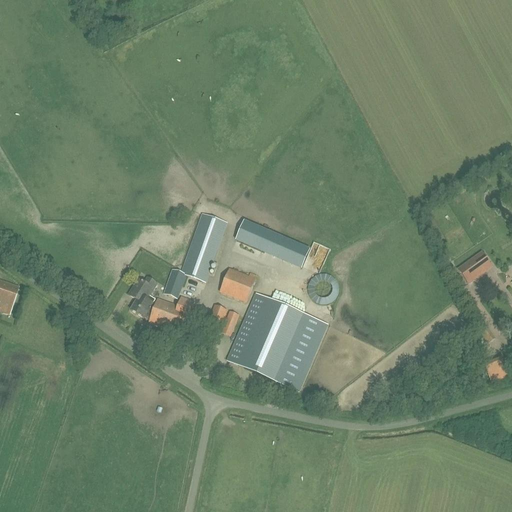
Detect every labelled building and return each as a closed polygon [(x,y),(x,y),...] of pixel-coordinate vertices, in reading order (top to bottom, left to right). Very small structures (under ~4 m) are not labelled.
[(504,214),(498,219),(504,225),(509,221),(504,214)] [(206,284),(227,224),(202,216),(182,274),(173,272),(165,296),(178,300),(186,277),(206,284)] [(255,250),(263,231),(244,223),(236,242),(255,250)] [(268,257),(270,251),(262,249),(260,254),(268,257)] [(458,270),(468,284),(492,267),(482,254),(458,270)] [(251,276),(250,279),(229,272),(221,297),(236,302),(241,304),(244,295),(252,298),(258,278),(251,276)] [(139,297),(146,301),(156,285),(147,280),(144,285),(138,281),(129,297),(137,301),(139,297)] [(0,312),(8,315),(18,289),(0,282),(0,312)] [(327,326),(304,316),(256,296),(227,362),(298,393),(327,326)] [(153,305),(146,301),(139,297),(137,301),(130,311),(144,320),(144,319),(149,322),(149,324),(182,336),(194,303),(180,298),(177,308),(157,301),(155,306),(152,305),(153,305)] [(219,333),(225,317),(227,312),(215,307),(207,328),(219,333)] [(233,341),(241,318),(230,314),(222,337),(233,341)] [(506,366),(511,364),(511,359),(511,357),(503,360),(506,366)]
